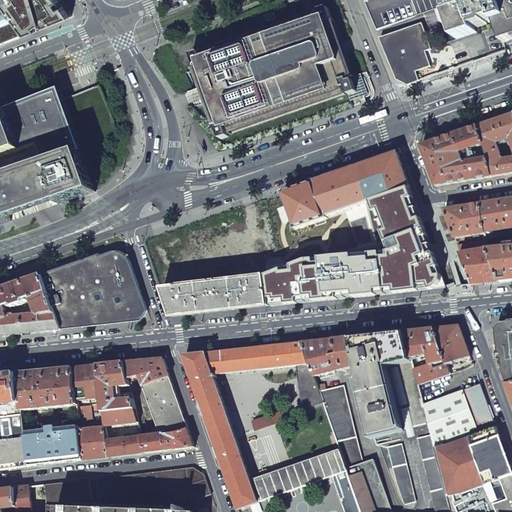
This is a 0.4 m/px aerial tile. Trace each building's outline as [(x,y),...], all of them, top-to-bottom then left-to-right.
[(60,0),(0,0),(0,44),(32,32),(72,16),(60,0)] [(364,0),(377,30),(452,3),(450,0),(497,0),(498,3),(501,2),(504,0),(364,0)] [(450,0),(452,3),(455,13),(447,15),(457,39),(476,32),(474,26),(495,19),(497,23),(509,19),(505,8),(503,8),(501,2),(498,3),(497,0),(450,0)] [(497,23),(504,43),(511,40),(511,0),(504,0),(501,2),(503,8),(505,8),(509,19),(497,23)] [(228,128),(231,135),(336,99),(346,95),(344,88),(346,87),(349,95),(358,93),(354,80),(349,82),(348,79),(355,77),(336,21),(329,24),(328,22),(333,20),(329,8),(320,11),(323,19),(320,20),(318,12),(202,52),(205,59),(202,60),(200,52),(191,55),(195,67),(200,66),(201,68),(194,70),(213,126),(220,123),(220,126),(216,127),(220,140),(229,137),(226,128),(228,128)] [(422,24),(380,38),(381,40),(397,80),(408,85),(420,81),(417,71),(416,70),(418,67),(427,64),(423,55),(424,52),(426,52),(431,50),(430,46),(422,24)] [(417,71),(431,67),(426,52),(424,52),(423,55),(427,64),(418,67),(416,70),(417,71)] [(0,112),(0,222),(9,219),(35,209),(58,201),(93,189),(79,151),(75,141),(116,126),(101,85),(60,100),(57,91),(4,111),(0,112)] [(511,115),(498,121),(479,127),(485,145),(489,156),(490,159),(493,177),(511,174),(511,115)] [(490,159),(489,156),(485,145),(479,127),(422,147),(437,187),(493,177),(490,159)] [(328,217),(356,207),(411,188),(399,154),(342,174),(284,194),(296,230),(329,219),(328,217)] [(411,188),(356,207),(372,252),(265,264),(267,276),(270,305),(434,289),(437,289),(438,288),(441,285),(442,282),(443,281),(443,277),(442,276),(411,188)] [(482,204),(486,232),(511,227),(511,199),(500,201),(482,204)] [(445,210),(456,239),(486,234),(486,232),(482,204),(445,210)] [(507,236),(487,239),(487,241),(490,250),(508,248),(508,246),(507,236)] [(458,246),(461,254),(490,250),(487,241),(458,246)] [(508,248),(490,250),(501,283),(511,281),(511,245),(508,246),(508,248)] [(461,254),(472,286),(486,284),(501,283),(490,250),(461,254)] [(100,257),(43,277),(53,305),(55,310),(56,314),(62,330),(106,325),(142,322),(148,311),(131,263),(129,260),(127,257),(125,255),(124,255),(124,253),(116,252),(115,254),(101,259),(100,257)] [(211,311),(270,305),(267,276),(164,288),(170,308),(171,307),(173,313),(178,315),(211,311)] [(16,286),(0,291),(0,319),(8,319),(8,315),(7,307),(13,305),(13,306),(15,307),(26,304),(26,302),(26,301),(33,298),(39,315),(39,316),(56,314),(55,310),(53,305),(43,277),(16,286)] [(0,319),(0,336),(35,333),(62,330),(56,314),(39,316),(39,315),(16,317),(15,314),(8,315),(8,319),(0,319)] [(511,321),(511,322),(511,323),(507,324),(503,324),(500,325),(499,326),(499,327),(497,329),(497,332),(497,333),(498,340),(500,354),(497,355),(508,385),(511,384),(511,321)] [(472,358),(460,327),(448,328),(435,330),(448,366),(472,358)] [(406,333),(420,386),(451,376),(448,366),(435,330),(410,333),(406,333)] [(420,386),(406,333),(373,337),(366,337),(351,339),(358,367),(377,446),(380,446),(388,469),(393,467),(407,464),(424,459),(438,456),(437,450),(425,405),(420,386)] [(358,367),(351,339),(330,341),(304,344),(311,365),(315,378),(358,367)] [(311,365),(304,344),(297,345),(185,357),(203,408),(201,408),(203,413),(205,419),(206,418),(217,449),(216,450),(217,454),(220,460),(221,459),(239,511),(259,503),(252,482),(215,375),(311,365)] [(179,402),(165,359),(150,361),(141,362),(125,364),(129,381),(141,378),(159,428),(148,430),(149,435),(189,430),(179,402)] [(129,381),(125,364),(119,364),(103,366),(99,366),(103,399),(105,412),(136,410),(132,393),(122,395),(121,388),(131,387),(129,381)] [(95,367),(74,369),(78,401),(103,399),(99,366),(95,367)] [(78,401),(74,369),(45,372),(19,375),(22,404),(23,412),(79,406),(78,401)] [(0,407),(22,404),(19,375),(3,377),(0,377),(0,407)] [(482,385),(425,405),(437,450),(473,437),(470,432),(495,423),(482,385)] [(362,465),(342,387),(326,391),(320,392),(340,451),(347,470),(362,465)] [(23,412),(22,404),(0,407),(0,471),(12,470),(29,467),(25,426),(23,412)] [(80,420),(82,431),(93,430),(91,410),(79,411),(80,420)] [(139,423),(136,410),(105,412),(106,427),(139,423)] [(289,418),(288,412),(253,424),(255,430),(289,418)] [(82,431),(80,420),(64,422),(65,429),(65,434),(59,434),(58,429),(58,428),(50,428),(50,430),(51,435),(43,436),(42,431),(41,424),(25,426),(29,467),(58,464),(85,461),(82,431)] [(473,437),(437,450),(438,456),(449,499),(485,485),(501,479),(511,475),(511,469),(497,428),(473,437)] [(108,442),(106,429),(93,430),(82,431),(85,461),(105,459),(110,458),(108,442)] [(196,448),(189,430),(149,435),(142,436),(143,438),(146,454),(170,451),(196,448)] [(113,458),(146,454),(143,438),(108,442),(110,458),(113,458)] [(347,470),(340,451),(252,482),(259,503),(338,475),(346,499),(342,501),(346,511),(361,511),(350,478),(347,470)] [(452,511),(449,499),(438,456),(424,459),(436,511),(452,511)] [(417,503),(407,464),(393,467),(405,506),(417,503)] [(194,468),(98,480),(101,498),(138,494),(160,495),(195,502),(212,496),(205,475),(194,468)] [(375,511),(362,474),(350,478),(361,511),(375,511)] [(511,511),(511,475),(501,479),(509,501),(495,506),(485,485),(449,499),(452,511),(511,511)] [(91,480),(46,486),(48,511),(58,511),(59,509),(77,510),(76,504),(76,501),(93,499),(91,480)] [(33,511),(31,487),(16,489),(18,508),(18,511),(33,511)] [(16,489),(0,491),(0,511),(4,511),(4,509),(18,508),(16,489)]
